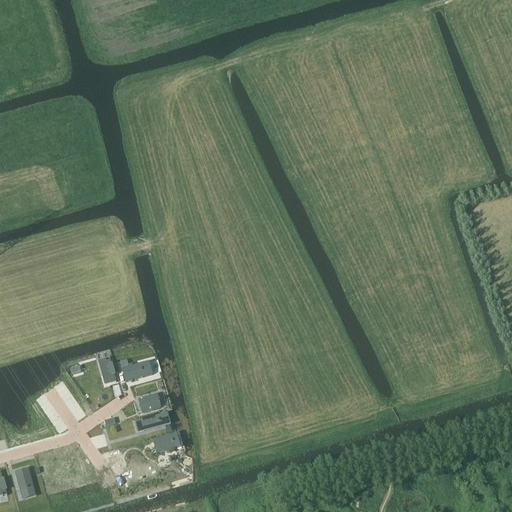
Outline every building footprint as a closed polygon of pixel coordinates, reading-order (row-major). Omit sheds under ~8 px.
[(103,363),(99,364),(103,377),(105,385),(115,382),(116,383),(110,359),(109,360),(109,361),(106,362),(106,361),(103,362),(103,363)] [(141,364),(121,370),(123,370),(126,382),(125,383),(144,378),(144,377),(143,378),(142,373),(143,373),(142,370),(141,370),(140,365),(141,365),(141,364)] [(157,395),(138,400),(138,401),(139,401),(143,413),(142,414),(161,409),(161,408),(160,408),(158,403),(157,404),(157,401),(156,396),(157,396),(157,395)] [(158,416),(134,423),(135,423),(136,423),(137,427),(139,433),(147,431),(160,427),(159,423),(160,423),(159,421),(158,421),(157,417),(158,417),(158,416)] [(171,436),(152,441),(152,442),(154,441),(157,454),(156,454),(156,455),(175,449),(174,449),(172,444),(173,444),(173,441),(172,442),(171,440),(170,437),(172,436),(171,436)] [(15,473),(20,493),(21,492),(20,491),(25,490),(26,491),(28,490),(28,489),(33,488),(33,489),(34,489),(28,469),(28,470),(28,471),(16,474),(15,473)]
